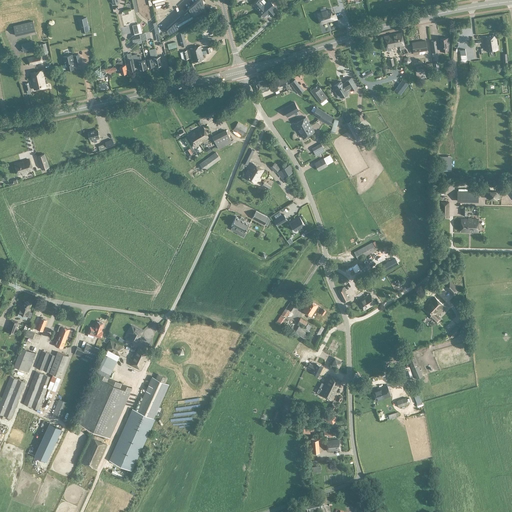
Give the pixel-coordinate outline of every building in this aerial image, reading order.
[(169,34),(205,13),(206,13),(202,0),(197,0),(189,8),(189,9),(166,29),(169,34)] [(258,10),(260,13),(267,7),(264,5),(260,1),(261,0),(258,0),(253,5),(258,10)] [(269,0),(265,4),(264,5),(267,7),(260,13),(264,17),(268,13),(270,16),(276,12),(273,9),(275,7),(269,0)] [(334,0),(336,10),(345,9),(343,0),(334,0)] [(330,10),(318,14),(319,18),(321,24),(326,22),(326,21),(329,20),(329,21),(336,19),(335,14),(332,15),(330,10)] [(88,31),(86,17),(79,19),(82,32),(88,31)] [(35,31),(33,21),(13,26),(16,35),(35,31)] [(181,47),(186,46),(182,30),(177,31),(181,47)] [(404,48),(403,45),(401,33),(394,34),(395,41),(398,40),(399,46),(400,49),(404,48)] [(141,43),(139,34),(131,36),(133,44),(141,43)] [(391,47),(399,46),(398,40),(395,41),(394,34),(392,35),(384,36),(387,51),(391,50),(391,47)] [(484,37),(486,51),(498,49),(496,36),(484,37)] [(449,44),(448,38),(440,39),(440,43),(439,44),(440,51),(448,50),(447,44),(449,44)] [(426,41),(412,43),(413,52),(413,55),(419,54),(418,51),(428,50),(426,41)] [(33,50),(31,42),(22,44),(23,52),(33,50)] [(46,43),(39,44),(42,54),(48,53),(46,43)] [(206,50),(201,51),(200,46),(190,48),(193,62),(203,60),(202,54),(211,52),(210,48),(205,49),(206,50)] [(157,57),(155,49),(149,50),(151,59),(153,58),(154,62),(155,62),(156,66),(162,64),(160,57),(157,57)] [(187,50),(180,52),(182,60),(189,58),(187,50)] [(133,63),(138,62),(140,69),(146,68),(144,60),(141,61),(140,56),(137,57),(137,54),(131,55),(131,53),(127,54),(130,71),(135,70),(133,63)] [(80,62),(79,54),(72,56),(71,55),(64,56),(67,70),(74,68),(73,63),(80,62)] [(28,65),(43,62),(41,55),(27,58),(28,65)] [(117,71),(116,68),(119,67),(121,74),(127,72),(125,65),(123,65),(122,61),(115,63),(116,66),(104,69),(95,72),(97,80),(107,77),(106,74),(117,71)] [(431,63),(424,64),(420,65),(416,66),(417,72),(433,69),(431,63)] [(45,87),(45,84),(48,83),(47,80),(46,80),(46,78),(44,79),(42,70),(30,73),(34,89),(45,87)] [(362,76),(364,79),(373,73),(371,70),(362,76)] [(277,81),(278,87),(288,84),(287,81),(286,78),(277,81)] [(341,81),(334,86),(336,90),(335,90),(335,92),(336,93),(338,94),(339,93),(341,97),(348,93),(347,91),(350,89),(351,90),(357,87),(351,78),(346,81),(346,82),(343,84),(341,81)] [(264,92),(263,88),(269,87),(267,79),(256,82),(259,93),(264,92)] [(299,95),(304,90),(295,79),(290,83),(299,95)] [(402,79),(394,90),(400,95),(408,84),(402,79)] [(310,91),(320,103),(326,98),(327,97),(318,85),(317,85),(310,91)] [(299,110),(294,102),(283,109),(287,117),(299,110)] [(318,118),(323,111),(317,107),(312,114),(318,118)] [(323,111),(319,118),(325,122),(327,119),(331,121),(333,118),(323,111)] [(299,131),(310,125),(306,117),(295,124),(299,131)] [(362,138),(354,124),(352,120),(347,123),(356,140),(362,138)] [(247,128),(238,122),(233,129),(243,136),(247,128)] [(337,122),(332,133),(338,135),(342,124),(337,122)] [(310,125),(299,131),(303,138),(314,132),(310,125)] [(328,125),(323,134),(330,137),(334,129),(328,125)] [(203,127),(188,136),(194,147),(208,138),(203,127)] [(217,147),(231,140),(226,129),(212,136),(217,147)] [(97,141),(96,139),(99,138),(99,137),(99,135),(100,134),(99,132),(98,131),(98,130),(88,132),(88,133),(87,134),(88,136),(89,137),(90,141),(93,140),(94,142),(97,141)] [(105,143),(98,146),(100,151),(107,149),(107,148),(105,143)] [(321,144),(312,149),(316,156),(325,151),(321,144)] [(192,147),(186,150),(189,156),(190,159),(194,157),(193,156),(197,154),(192,147)] [(242,162),(248,165),(255,150),(249,148),(242,162)] [(199,164),(204,171),(221,159),(216,152),(199,164)] [(42,169),(49,167),(44,154),(38,156),(42,169)] [(451,156),(439,156),(439,170),(451,171),(451,156)] [(29,159),(14,164),(18,175),(22,173),(22,175),(27,173),(27,172),(32,170),(29,159)] [(323,159),(315,163),(319,170),(327,166),(326,163),(323,159)] [(271,167),(275,172),(279,168),(275,163),(271,167)] [(256,183),(260,176),(264,170),(253,164),(249,170),(248,170),(244,176),(256,183)] [(290,164),(281,170),(285,177),(294,171),(290,164)] [(329,169),(327,166),(319,171),(321,174),(329,169)] [(478,191),(457,191),(457,200),(478,201),(478,191)] [(268,217),(256,211),(252,218),(264,224),(268,217)] [(280,212),(274,215),(276,219),(274,220),(278,225),(287,220),(283,214),(282,215),(280,212)] [(244,232),(249,224),(236,216),(231,225),(233,226),(231,229),(238,233),(239,230),(244,232)] [(300,217),(290,223),(295,231),(305,225),(300,217)] [(461,232),(478,232),(478,219),(461,219),(461,232)] [(377,251),(372,242),(354,252),(358,260),(371,252),(372,254),(377,251)] [(372,273),(368,275),(370,278),(382,273),(379,268),(372,272),(372,273)] [(365,275),(358,280),(361,284),(368,280),(365,275)] [(345,286),(348,282),(346,277),(340,279),(340,284),(345,286)] [(450,281),(444,286),(454,296),(459,291),(450,281)] [(343,287),(337,290),(344,303),(350,300),(345,291),(346,290),(345,287),(343,288),(343,287)] [(365,311),(376,303),(375,301),(370,293),(358,301),(365,311)] [(424,308),(429,313),(428,315),(437,323),(441,319),(436,314),(443,305),(435,297),(424,308)] [(291,300),(285,308),(287,310),(288,308),(292,311),(298,303),(294,300),(293,301),(291,300)] [(310,319),(311,316),(318,306),(310,300),(303,311),(309,315),(307,317),(310,319)] [(29,304),(29,303),(28,302),(27,302),(26,302),(24,302),(22,309),(20,309),(19,313),(27,316),(29,312),(27,311),(30,304),(29,304)] [(285,318),(281,315),(276,322),(280,325),(285,318)] [(46,320),(46,319),(45,319),(43,318),(42,318),(42,319),(41,318),(37,329),(37,330),(38,330),(39,330),(42,331),(47,320),(46,320)] [(298,322),(304,327),(307,323),(300,318),(298,322)] [(14,334),(18,322),(11,320),(7,332),(14,334)] [(102,323),(103,323),(102,322),(99,321),(98,322),(97,322),(95,329),(90,327),(88,334),(101,338),(103,332),(101,331),(103,324),(102,323)] [(151,328),(157,332),(160,328),(154,324),(151,328)] [(310,331),(309,331),(311,326),(308,324),(305,328),(300,325),(295,332),(305,339),(310,331)] [(143,331),(131,325),(129,330),(132,332),(128,339),(137,343),(138,340),(139,341),(141,338),(139,337),(143,331)] [(60,332),(55,344),(55,345),(63,348),(68,335),(71,336),(73,331),(60,326),(58,331),(60,332)] [(455,327),(448,334),(452,338),(459,331),(455,327)] [(32,339),(35,332),(27,329),(25,336),(32,339)] [(110,339),(106,348),(120,355),(124,346),(110,339)] [(3,345),(18,351),(20,346),(5,340),(3,345)] [(87,343),(84,349),(77,347),(74,354),(94,362),(100,349),(87,343)] [(140,346),(131,364),(139,369),(148,351),(140,346)] [(28,372),(36,353),(21,347),(13,366),(28,372)] [(109,377),(119,355),(107,349),(96,371),(98,373),(109,377)] [(41,369),(49,353),(42,350),(36,367),(41,369)] [(49,353),(41,369),(61,377),(69,356),(57,351),(56,355),(49,353)] [(414,356),(407,358),(416,379),(423,376),(414,356)] [(323,366),(316,363),(315,366),(309,363),(307,367),(308,367),(313,370),(311,372),(318,376),(323,366)] [(392,373),(395,382),(411,377),(407,367),(392,373)] [(39,409),(51,376),(35,371),(24,404),(39,409)] [(76,422),(110,437),(132,388),(98,373),(76,422)] [(170,384),(166,382),(168,378),(158,373),(156,378),(152,376),(137,410),(154,418),(170,384)] [(55,391),(61,377),(53,374),(47,388),(55,391)] [(321,384),(320,388),(322,389),(320,394),(323,396),(331,400),(332,399),(333,400),(334,397),(333,396),(341,381),(335,378),(330,375),(324,386),(321,384)] [(26,382),(10,376),(0,401),(0,414),(11,419),(26,382)] [(380,388),(373,391),(376,401),(377,401),(390,396),(387,386),(380,388)] [(398,407),(408,404),(406,397),(396,401),(398,407)] [(62,417),(68,403),(58,399),(53,414),(62,417)] [(132,411),(110,461),(131,470),(153,421),(132,411)] [(326,421),(333,424),(336,418),(327,414),(325,419),(327,420),(326,421)] [(49,423),(36,451),(30,448),(28,453),(34,456),(47,462),(62,428),(49,423)] [(106,444),(91,437),(80,460),(96,467),(106,444)] [(320,452),(318,440),(311,440),(312,453),(320,452)] [(327,451),(340,450),(339,440),(327,441),(327,451)]
